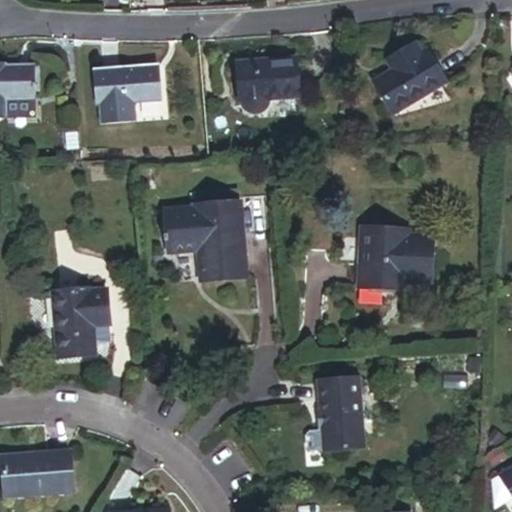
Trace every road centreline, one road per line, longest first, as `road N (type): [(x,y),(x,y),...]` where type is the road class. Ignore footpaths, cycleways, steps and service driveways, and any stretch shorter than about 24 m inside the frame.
road 1 (residential): [(479,0),(221,25),(0,21)]
road 2 (residential): [(221,511),(201,472),(167,440),(129,420),(46,401),(0,405)]
